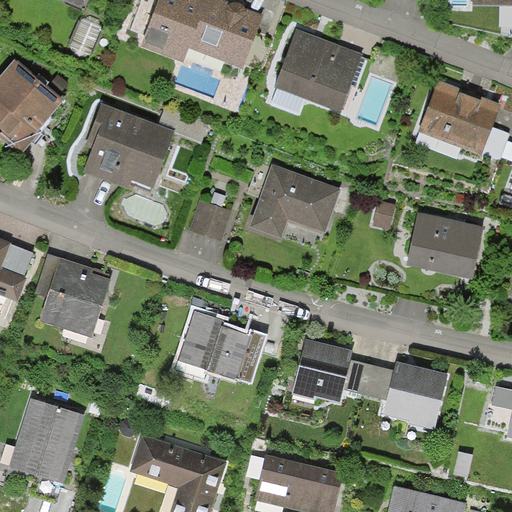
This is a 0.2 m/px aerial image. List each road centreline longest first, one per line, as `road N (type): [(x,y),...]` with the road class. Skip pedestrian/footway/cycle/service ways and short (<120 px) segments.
road 1 (residential): [(0,200),(238,290),(511,361)]
road 2 (residential): [(318,0),(511,72)]
